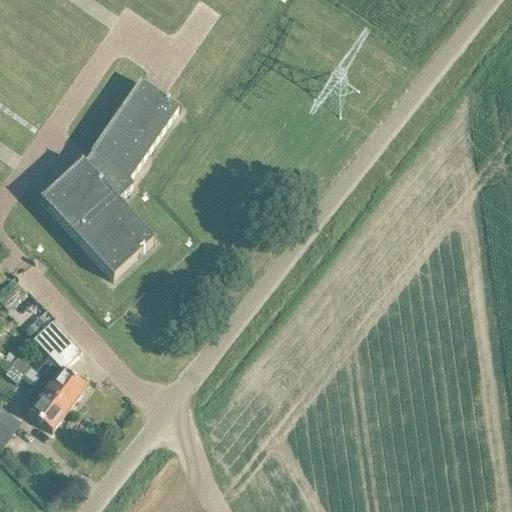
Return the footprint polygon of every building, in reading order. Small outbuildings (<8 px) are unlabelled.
[(86,166),(83,168),(81,166),(40,205),(113,285),(155,246),(117,205),(133,191),(130,185),(179,114),(180,114),(181,113),(140,85),(90,158),(91,159),(86,166)] [(17,288),(3,302),(0,304),(8,313),(11,310),(25,297),(17,288)] [(63,375),(82,357),(52,326),(33,343),(49,361),(62,374),(63,375)] [(23,379),(29,370),(18,361),(12,370),(23,379)] [(41,379),(34,388),(69,414),(85,392),(63,375),(62,374),(49,361),(38,376),(41,379)] [(16,388),(23,379),(12,370),(5,379),(16,388)] [(52,436),(69,414),(34,388),(28,397),(38,405),(28,418),(38,426),(37,427),(40,429),(41,428),(52,436)] [(0,446),(3,450),(21,427),(0,411),(0,446)]
